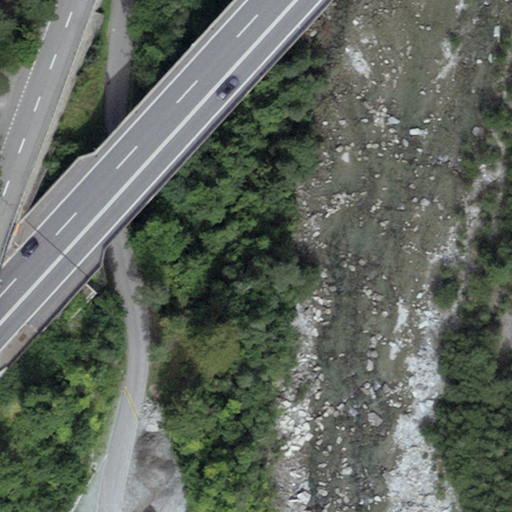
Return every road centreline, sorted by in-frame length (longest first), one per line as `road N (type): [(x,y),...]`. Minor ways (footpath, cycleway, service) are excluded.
road 1 (track): [(125,0),(114,117),(137,366),(109,511)]
road 2 (trunk): [(0,306),(276,0)]
road 3 (primary): [(0,209),(77,0)]
